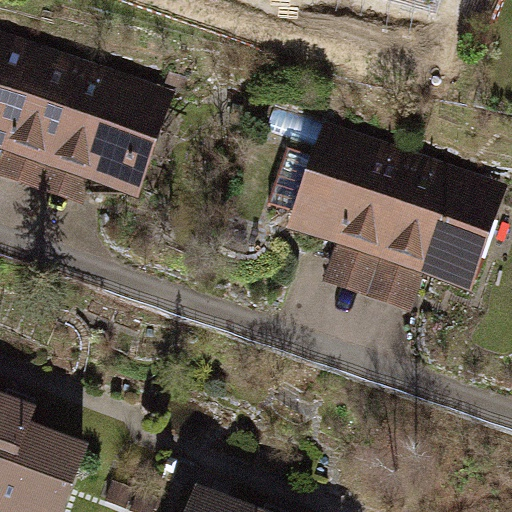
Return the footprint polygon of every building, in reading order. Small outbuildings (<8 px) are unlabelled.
[(0,50),(0,174),(47,190),(86,81),(0,50)] [(141,224),(180,114),(86,81),(47,190),(141,224)] [(319,136),(282,246),(382,281),(420,168),(319,136)] [(382,281),(474,312),(511,198),(420,168),(382,281)] [(35,439),(0,425),(0,511),(74,511),(88,476),(30,454),(35,439)]
